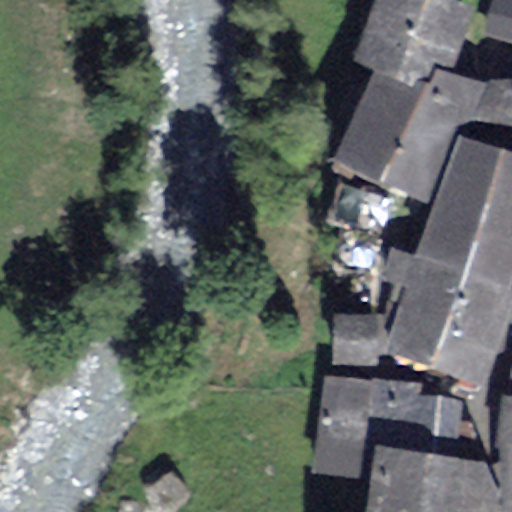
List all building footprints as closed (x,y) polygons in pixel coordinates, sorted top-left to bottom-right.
[(407,0),(393,0),(363,70),(386,80),(428,97),(436,79),(444,82),(468,25),(407,0)] [(511,4),(503,2),(493,31),(511,38),(511,4)] [(436,79),(428,97),(386,80),(349,167),(428,200),(473,95),(444,82),(436,79)] [(511,92),(487,89),(484,122),(511,125),(511,92)] [(511,172),(465,156),(425,264),(503,293),(511,267),(511,172)] [(481,387),(511,301),(511,296),(503,293),(425,264),(399,255),(389,280),(417,290),(393,354),(481,387)] [(372,324),(338,326),(340,371),(374,369),(372,324)] [(323,461),(370,466),(379,394),(332,388),(323,461)] [(379,394),(370,466),(383,468),(453,476),(461,417),(417,411),(419,399),(379,394)] [(511,511),(511,436),(498,509),(511,511)] [(485,511),(489,481),(453,476),(383,468),(377,511),(485,511)]
